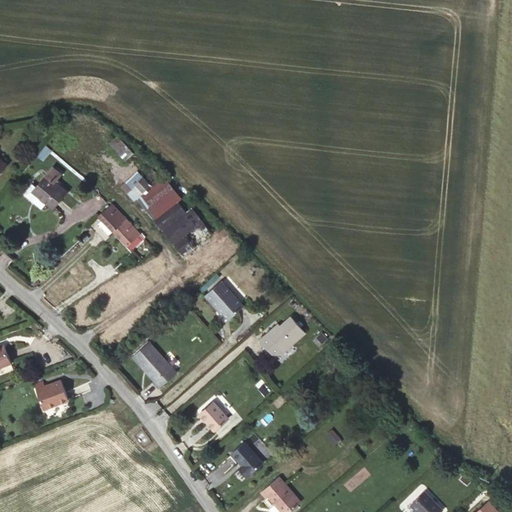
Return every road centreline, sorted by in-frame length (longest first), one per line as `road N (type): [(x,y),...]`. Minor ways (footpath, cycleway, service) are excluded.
road 1 (track): [(0,123),(90,106),(477,468),(511,486)]
road 2 (unclassified): [(214,511),(127,385),(0,280)]
